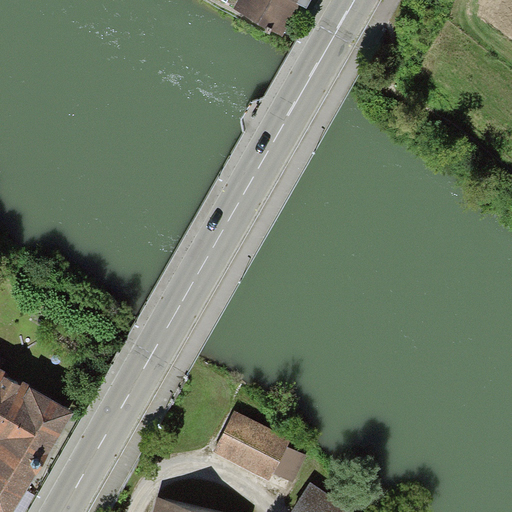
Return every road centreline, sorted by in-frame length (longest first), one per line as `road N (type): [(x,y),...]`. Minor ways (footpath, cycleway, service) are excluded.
road 1 (primary): [(63,511),(355,0)]
road 2 (track): [(267,511),(213,476),(161,483),(134,511)]
road 3 (track): [(97,511),(175,379)]
